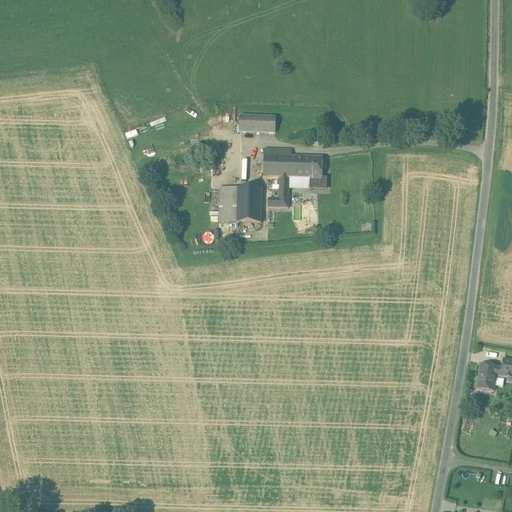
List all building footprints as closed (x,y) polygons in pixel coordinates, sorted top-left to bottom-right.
[(276,117),(248,117),(239,116),(239,133),(275,134),(276,117)] [(289,209),(289,192),(289,183),(293,183),(293,179),(297,179),(298,158),(265,157),(264,177),(264,178),(279,178),(279,201),(268,201),(268,209),(289,209)] [(321,180),(322,172),(322,159),(298,158),(297,178),(297,179),(311,179),(311,189),(325,190),(326,181),(321,180)] [(220,190),(219,214),(219,223),(237,224),(237,192),(237,190),(220,190)] [(237,224),(246,224),(261,224),(261,190),(239,190),(237,190),(237,224)] [(511,361),(508,361),(503,360),(502,369),(511,370),(511,361)] [(476,390),(484,391),(494,392),(497,368),(480,365),(480,366),(476,390)]
